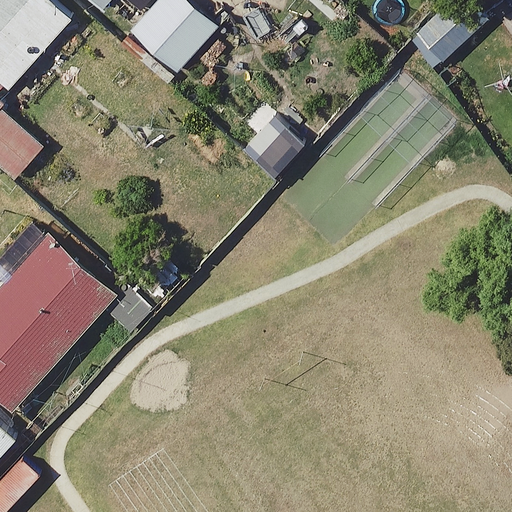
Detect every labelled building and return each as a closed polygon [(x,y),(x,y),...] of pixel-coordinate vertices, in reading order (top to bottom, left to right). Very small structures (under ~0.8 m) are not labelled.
[(73,7),(64,0),(0,0),(0,78),(5,83),(73,7)] [(219,19),(197,0),(150,0),(129,23),(177,66),(219,19)] [(273,29),(259,0),(256,0),(241,7),(255,38),(273,29)] [(491,16),(478,0),(450,0),(412,31),(436,60),(491,16)] [(41,138),(0,100),(0,158),(13,170),(41,138)] [(304,139),(271,106),(241,137),(274,169),(304,139)] [(116,285),(46,221),(0,271),(0,393),(9,402),(116,285)] [(0,415),(0,439),(12,426),(0,415)]
